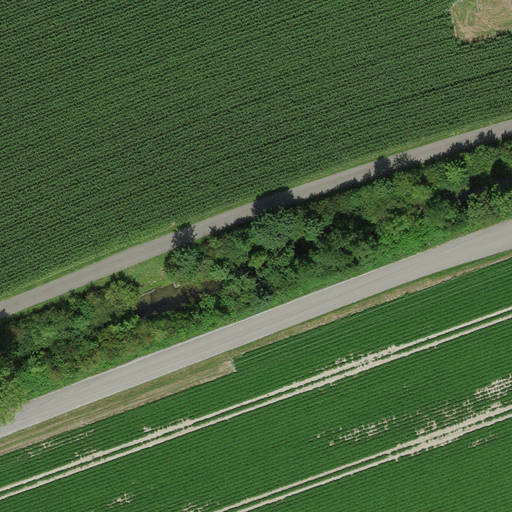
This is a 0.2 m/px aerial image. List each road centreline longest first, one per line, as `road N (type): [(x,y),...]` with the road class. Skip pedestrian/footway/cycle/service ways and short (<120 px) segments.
road 1 (unclassified): [(511,235),(0,426)]
road 2 (track): [(0,311),(246,212),(511,129)]
